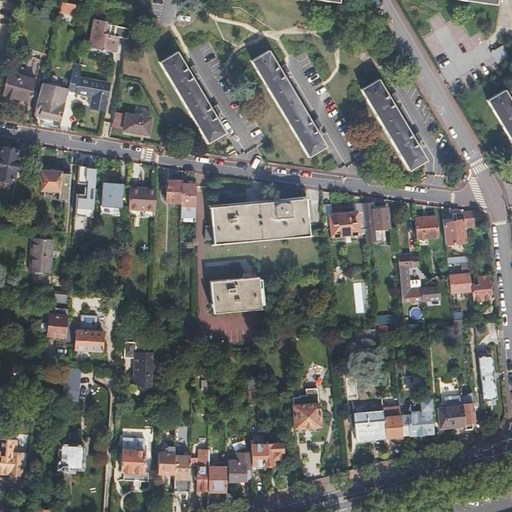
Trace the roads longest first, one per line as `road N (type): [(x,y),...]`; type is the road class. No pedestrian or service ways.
road 1 (residential): [(0,133),(178,163),(492,198)]
road 2 (primary): [(511,446),(283,511)]
road 3 (residential): [(492,198),(382,0)]
road 4 (primary): [(326,511),(511,462)]
road 5 (unknown): [(47,350),(27,511)]
